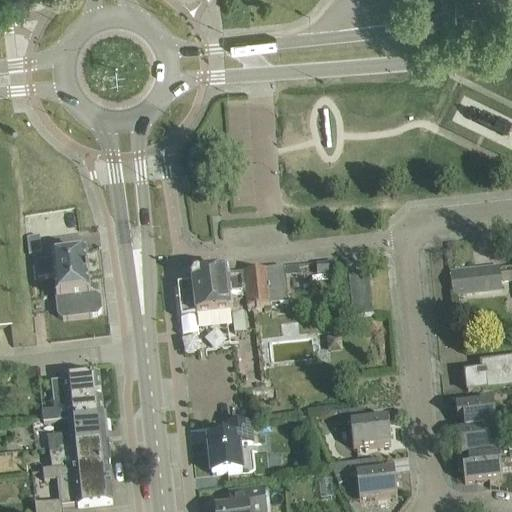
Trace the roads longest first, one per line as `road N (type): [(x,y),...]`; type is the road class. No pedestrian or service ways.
road 1 (tertiary): [(511,8),(385,32),(167,54)]
road 2 (tertiary): [(168,85),(511,54)]
road 3 (residential): [(433,511),(405,236)]
road 4 (tertiary): [(145,348),(122,124)]
road 5 (residential): [(192,258),(405,236)]
road 6 (tertiary): [(164,511),(145,348)]
road 7 (residential): [(0,366),(145,348)]
